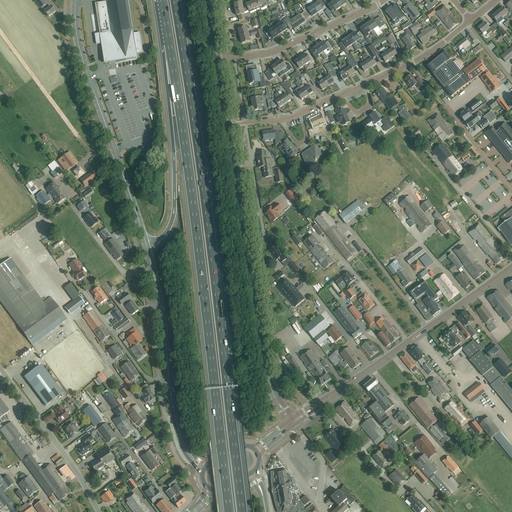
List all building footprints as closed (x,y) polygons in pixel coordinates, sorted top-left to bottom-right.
[(48,8),(46,5),(46,4),(42,0),(34,0),(41,8),(42,8),(44,11),(44,12),(48,17),(55,12),(51,6),(48,8)] [(134,34),(128,0),(118,0),(95,4),(100,36),(95,36),(97,45),(102,44),(104,60),(109,63),(137,59),(137,54),(143,53),(140,33),(134,34)] [(256,0),(253,2),(256,10),(260,8),(260,9),(264,8),(267,7),(265,2),(262,3),(260,0),(256,0)] [(268,0),(268,1),(269,0),(277,0),(280,5),(282,4),(282,3),(285,9),(287,8),(284,2),(285,2),(283,0),(268,0)] [(312,6),(317,13),(323,9),(322,8),(325,6),(321,0),(315,0),(318,2),(314,5),(311,2),(314,0),(313,0),(310,0),(309,1),(310,2),(309,3),(312,6)] [(335,1),(333,0),(331,0),(327,4),(332,12),(335,10),(335,11),(340,8),(335,1)] [(420,15),(407,0),(400,0),(406,7),(403,10),(407,15),(409,13),(411,17),(410,18),(412,21),(420,15)] [(426,0),(424,2),(427,4),(424,6),(426,8),(426,9),(428,12),(438,3),(436,0),(426,0)] [(245,8),(247,12),(249,11),(249,12),(249,13),(256,10),(253,2),(246,5),(247,7),(245,8)] [(247,12),(245,8),(243,9),(242,3),(234,4),(237,16),(238,16),(239,21),(245,20),(244,14),(244,13),(247,12)] [(310,19),(317,13),(312,6),(309,9),(307,7),(305,8),(302,4),(300,5),(303,10),(305,11),(305,12),(310,19)] [(404,17),(400,12),(397,6),(393,9),(391,8),(386,12),(393,21),(397,18),(399,21),(404,17)] [(453,18),(444,6),(435,12),(450,30),(459,23),(455,17),(453,18)] [(511,13),(507,9),(505,11),(503,8),(497,12),(502,18),(507,14),(509,16),(511,13)] [(429,19),(436,13),(433,10),(426,15),(429,19)] [(299,26),(300,26),(310,19),(305,12),(296,18),(293,14),(291,16),(292,17),(294,19),(299,26)] [(505,21),(502,18),(497,12),(492,17),(497,23),(499,26),(505,21)] [(285,28),(287,26),(282,18),(279,14),(277,16),(281,22),(275,27),(272,23),(270,24),(271,25),(270,25),(271,26),(273,29),(278,36),(286,30),(285,28)] [(285,16),(282,18),(287,26),(290,30),(293,27),(295,31),(300,27),(300,26),(299,26),(294,19),(292,17),(289,19),(288,18),(287,19),(285,16)] [(373,20),(367,23),(373,31),(373,30),(375,29),(379,29),(380,31),(385,27),(384,25),(385,25),(380,17),(373,21),(373,20)] [(412,32),(420,27),(417,22),(411,26),(409,27),(412,32)] [(361,31),(359,33),(363,40),(364,40),(365,42),(367,45),(371,43),(367,37),(369,36),(368,34),(371,32),(374,35),(376,34),(373,30),(373,31),(367,23),(362,27),(360,29),(361,31)] [(489,29),(484,23),(478,29),(483,35),(486,32),(488,35),(492,32),(493,33),(496,31),(492,26),(489,29)] [(273,39),(278,36),(273,29),(271,26),(270,27),(267,29),(268,29),(264,32),(269,39),(272,37),(273,39)] [(438,33),(433,27),(430,28),(430,27),(425,30),(424,29),(420,32),(422,35),(418,37),(423,45),(430,41),(428,39),(438,33)] [(500,35),(502,38),(507,34),(501,27),(497,31),(500,35)] [(248,35),(248,34),(247,28),(238,30),(240,37),(248,35)] [(263,38),(261,30),(260,29),(255,31),(254,31),(254,32),(255,35),(256,35),(258,39),(263,38)] [(409,51),(415,47),(410,39),(413,37),(408,30),(405,32),(406,34),(400,37),(402,40),(407,48),(406,49),(407,52),(408,52),(409,51)] [(361,45),(365,42),(364,40),(363,40),(359,33),(356,35),(355,32),(349,36),(354,43),(355,43),(358,40),(361,45)] [(252,37),(251,36),(251,34),(248,35),(240,37),(242,44),(250,42),(249,38),(252,37)] [(475,40),(470,34),(467,37),(468,37),(465,39),(456,46),(459,51),(463,48),(464,50),(470,45),(471,47),(474,45),(473,42),(475,40)] [(391,35),(383,39),(385,41),(387,40),(390,45),(395,42),(391,35)] [(342,41),(343,42),(347,48),(352,45),(356,51),(359,50),(359,49),(357,47),(358,47),(355,43),(354,43),(349,36),(347,38),(346,37),(344,39),(344,40),(342,41)] [(323,53),(323,52),(327,50),(328,52),(336,46),(331,40),(325,44),(323,42),(318,45),(323,53)] [(343,42),(339,45),(343,51),(346,49),(347,48),(343,42)] [(369,46),(376,57),(379,54),(372,44),(369,46)] [(323,53),(318,45),(316,47),(316,46),(312,48),(313,49),(310,51),(316,60),(319,58),(318,56),(321,54),(325,61),(328,59),(323,52),(323,53)] [(373,58),(376,57),(369,46),(366,48),(373,58)] [(391,59),(385,49),(383,47),(379,49),(379,50),(380,53),(382,51),(384,54),(381,56),(385,62),(391,59)] [(387,47),(385,49),(391,59),(397,55),(393,48),(389,51),(387,47)] [(506,62),(511,56),(511,47),(511,48),(501,57),(506,62)] [(305,65),(309,63),(310,64),(314,62),(309,55),(307,51),(304,54),(305,55),(300,58),(305,65)] [(470,82),(468,81),(462,73),(461,73),(460,71),(453,63),(451,61),(450,60),(451,59),(445,52),(427,67),(432,74),(433,73),(435,75),(434,76),(444,88),(445,88),(446,90),(451,97),(470,82)] [(348,56),(355,67),(358,65),(350,54),(348,55),(348,56)] [(369,60),(365,54),(362,56),(363,58),(370,68),(376,64),(372,58),(369,60)] [(344,70),(349,78),(355,74),(352,69),(355,67),(348,56),(345,57),(348,62),(347,63),(348,65),(343,68),(344,70)] [(284,74),(284,75),(292,69),(289,64),(286,66),(284,64),(287,62),(284,58),(281,60),(276,64),(281,71),(284,74)] [(308,69),(305,65),(300,58),(294,62),(293,61),(290,63),(296,72),(304,66),(306,70),(308,69)] [(363,58),(361,60),(363,64),(362,64),(360,66),(364,72),(370,68),(363,58)] [(327,65),(331,71),(334,69),(336,68),(332,62),(330,63),(327,65)] [(280,77),(283,75),(284,74),(281,71),(276,64),(268,70),(268,71),(265,73),(270,81),(274,78),(272,75),(275,73),(276,75),(277,76),(279,75),(280,77)] [(266,87),(264,77),(263,77),(262,74),(258,75),(258,71),(257,72),(255,65),(246,67),(249,82),(250,82),(250,84),(260,82),(261,88),(265,87),(266,87)] [(343,82),(349,78),(344,70),(343,68),(340,65),(338,66),(342,72),(338,74),(343,82)] [(306,74),(310,80),(314,86),(317,84),(313,79),(309,72),(306,74)] [(482,78),(481,78),(492,92),(498,88),(495,84),(497,83),(488,73),(482,78)] [(416,81),(411,75),(405,80),(407,83),(411,89),(416,85),(419,89),(424,84),(419,78),(416,81)] [(328,87),(323,80),(320,76),(318,78),(321,82),(318,84),(322,91),(328,87)] [(329,76),(323,80),(328,87),(334,83),(329,76)] [(301,100),(307,96),(301,87),(297,82),(295,83),(298,88),(295,91),(297,94),(301,100)] [(292,94),(289,89),(284,83),(282,84),(289,96),(292,94)] [(303,85),(301,87),(307,96),(313,92),(309,86),(305,88),(303,85)] [(383,88),(376,93),(384,104),(385,104),(390,111),(395,107),(398,105),(398,104),(392,95),(389,97),(383,88)] [(280,91),(277,93),(278,93),(285,104),(291,100),(287,94),(283,96),(280,91)] [(428,100),(432,97),(427,91),(423,94),(428,100)] [(279,108),(285,104),(278,93),(275,96),(278,100),(275,102),(273,99),(270,101),(272,108),(275,107),(277,106),(279,108)] [(269,95),(267,95),(266,95),(266,96),(252,99),(254,111),(261,110),(261,105),(265,104),(264,99),(267,99),(268,108),(272,108),(270,101),(269,95)] [(506,113),(510,110),(500,98),(496,101),(506,113)] [(470,108),(467,112),(469,115),(471,114),(482,105),(478,100),(470,107),(470,108)] [(492,109),(497,105),(494,100),(488,105),(492,109)] [(431,110),(437,106),(433,101),(427,106),(431,110)] [(411,117),(406,110),(403,106),(399,108),(398,105),(395,107),(396,108),(397,107),(400,112),(399,113),(405,121),(411,117)] [(340,107),(334,109),(336,113),(337,113),(338,116),(335,117),(338,123),(341,122),(342,125),(350,122),(344,109),(342,110),(340,107)] [(466,110),(459,116),(463,121),(465,123),(473,118),(473,117),(472,116),(471,117),(469,115),(467,112),(466,110)] [(330,111),(325,113),(327,117),(331,124),(335,122),(334,120),(334,119),(330,111)] [(367,131),(381,121),(376,114),(376,115),(374,112),(369,116),(371,118),(362,124),(367,131)] [(465,123),(465,124),(469,129),(480,121),(479,121),(478,119),(479,118),(482,116),(479,112),(476,115),(473,117),(473,118),(465,123)] [(485,119),(478,124),(483,129),(489,124),(496,119),(491,112),(484,118),(485,119)] [(442,143),(452,135),(446,127),(437,114),(427,121),(438,136),(438,137),(442,143)] [(325,126),(329,124),(326,118),(322,120),(320,116),(310,120),(313,128),(323,123),(325,126)] [(395,125),(385,117),(383,119),(387,125),(383,127),(386,132),(395,125)] [(511,131),(505,123),(498,128),(499,130),(496,133),(491,127),(484,133),(502,154),(503,154),(506,158),(505,158),(509,163),(511,160),(511,131)] [(419,139),(423,136),(417,127),(412,130),(419,139)] [(274,132),(273,131),(263,132),(264,140),(274,138),(275,141),(275,146),(280,142),(280,140),(279,140),(278,132),(274,132)] [(291,146),(287,140),(281,145),(288,154),(289,154),(286,158),(292,161),(296,153),(294,152),(294,151),(293,150),(295,148),(292,145),(291,146)] [(344,150),(348,148),(344,140),(339,142),(344,150)] [(443,148),(441,145),(433,151),(437,156),(438,156),(440,158),(440,160),(447,170),(448,169),(450,171),(450,172),(453,177),(463,169),(445,147),(443,148)] [(308,152),(302,155),(306,165),(316,161),(325,150),(322,147),(319,150),(314,146),(310,152),(308,152)] [(57,161),(65,171),(77,162),(69,152),(57,161)] [(262,167),(271,166),(271,163),(271,160),(267,160),(266,152),(257,153),(258,158),(257,158),(258,168),(262,167)] [(467,153),(464,155),(463,154),(460,156),(461,157),(464,161),(470,157),(467,153)] [(55,178),(62,172),(58,166),(50,173),(55,178)] [(271,166),(262,167),(264,178),(273,176),(276,176),(277,178),(276,178),(277,183),(284,182),(282,171),(280,171),(279,168),(272,169),(271,166)] [(96,178),(92,172),(90,174),(86,177),(84,178),(84,177),(80,180),(85,186),(94,180),(96,178)] [(58,190),(59,189),(54,183),(45,189),(49,194),(50,195),(58,190)] [(29,186),(26,188),(28,190),(32,195),(34,193),(35,194),(39,190),(35,185),(34,186),(31,188),(29,186)] [(64,199),(58,190),(50,195),(52,198),(53,197),(53,198),(57,203),(64,199)] [(50,195),(49,194),(46,196),(43,191),(36,196),(43,206),(50,201),(50,200),(53,198),(53,197),(52,198),(50,195)] [(297,200),(292,194),(288,197),(290,200),(292,199),(295,202),(297,200)] [(392,194),(384,202),(389,208),(398,200),(392,194)] [(408,215),(418,207),(409,196),(406,198),(405,195),(399,200),(401,202),(399,204),(402,208),(404,207),(406,210),(404,211),(408,215)] [(425,213),(434,206),(428,199),(420,206),(425,213)] [(80,200),(76,203),(78,205),(76,207),(80,212),(89,205),(85,200),(82,202),(80,200)] [(282,209),(277,204),(272,208),(272,207),(268,210),(269,211),(265,214),(272,223),(279,217),(276,213),(282,209)] [(347,209),(354,218),(358,214),(351,205),(347,209)] [(389,208),(395,214),(398,212),(392,205),(389,208)] [(431,225),(418,207),(408,215),(411,219),(410,220),(409,218),(406,221),(407,222),(407,223),(411,228),(415,224),(415,225),(417,224),(419,227),(418,228),(422,233),(431,225)] [(511,209),(501,218),(504,223),(511,218),(511,209)] [(330,220),(328,218),(329,217),(324,211),(314,219),(325,233),(334,226),(335,225),(331,219),(330,220)] [(438,220),(441,217),(437,211),(435,212),(436,213),(433,216),(436,220),(437,219),(438,220)] [(343,212),(339,215),(345,224),(349,221),(343,212)] [(90,228),(97,222),(90,213),(83,218),(85,221),(90,228)] [(7,225),(15,220),(12,217),(5,221),(7,225)] [(511,218),(504,223),(505,223),(498,228),(500,231),(501,230),(511,245),(511,218)] [(444,235),(450,230),(442,221),(437,226),(444,235)] [(450,226),(455,234),(462,230),(456,222),(450,226)] [(320,236),(323,234),(317,225),(313,227),(320,236)] [(334,226),(325,233),(339,251),(340,250),(343,253),(342,254),(347,260),(356,252),(350,244),(348,244),(347,242),(348,241),(337,228),(336,229),(334,226)] [(489,239),(490,238),(479,226),(468,233),(475,241),(477,240),(479,242),(478,244),(480,247),(489,239)] [(104,240),(109,236),(104,229),(99,233),(104,240)] [(298,245),(302,243),(296,235),(293,238),(298,245)] [(310,252),(318,245),(319,245),(312,236),(303,243),(308,248),(310,252)] [(489,239),(480,247),(487,255),(488,255),(490,257),(496,264),(506,257),(504,254),(504,253),(501,250),(498,246),(497,246),(490,238),(489,239)] [(123,256),(119,249),(120,249),(113,239),(104,245),(111,255),(112,254),(116,260),(123,256)] [(359,252),(361,250),(356,242),(353,244),(359,252)] [(318,245),(310,252),(325,269),(334,262),(330,257),(328,258),(326,255),(327,255),(321,247),(320,248),(318,245)] [(462,247),(460,245),(453,251),(463,263),(463,264),(475,280),(485,272),(481,266),(479,267),(477,265),(478,263),(470,253),(468,254),(467,251),(467,250),(464,246),(462,247)] [(282,255),(275,246),(269,250),(274,256),(273,256),(276,260),(278,258),(282,263),(287,259),(284,254),(282,255)] [(410,265),(425,253),(420,247),(406,259),(410,265)] [(72,250),(71,248),(67,251),(68,253),(72,261),(77,258),(73,250),(72,250)] [(425,263),(430,260),(427,255),(422,258),(425,263)] [(458,270),(461,267),(450,255),(447,257),(453,264),(458,270)] [(43,302),(22,274),(11,258),(0,266),(0,301),(15,322),(31,345),(35,342),(36,342),(66,319),(50,297),(43,302)] [(85,276),(81,269),(82,268),(77,259),(68,265),(72,271),(73,270),(75,272),(72,273),(77,281),(85,276)] [(412,282),(396,261),(390,265),(387,267),(393,274),(396,272),(403,282),(401,283),(404,288),(412,282)] [(416,271),(421,267),(417,262),(412,266),(416,271)] [(448,268),(451,272),(452,273),(456,269),(453,264),(448,268)] [(419,275),(422,279),(428,274),(426,270),(419,275)] [(276,281),(277,280),(283,275),(280,271),(274,276),(273,277),(276,281)] [(348,285),(355,280),(349,272),(342,277),(348,285)] [(453,288),(450,285),(452,284),(444,274),(434,281),(436,284),(436,285),(449,301),(459,293),(454,287),(453,288)] [(464,289),(470,285),(461,274),(460,275),(456,278),(464,289)] [(338,285),(344,281),(339,276),(337,277),(334,280),(338,285)] [(291,286),(286,280),(278,287),(295,307),(304,299),(300,293),(299,294),(297,292),(298,291),(292,285),(291,286)] [(438,298),(426,282),(411,292),(413,295),(411,296),(418,305),(416,306),(426,321),(440,311),(437,306),(436,303),(435,304),(433,302),(438,298)] [(100,304),(107,299),(98,287),(91,292),(100,304)] [(350,300),(356,295),(351,289),(344,294),(350,300)] [(511,309),(497,290),(487,298),(502,318),(503,317),(505,320),(504,321),(506,323),(511,318),(511,309)] [(120,294),(116,297),(118,299),(117,299),(121,304),(125,302),(127,305),(125,306),(131,315),(138,310),(132,301),(130,303),(127,300),(130,298),(126,293),(122,296),(120,294)] [(365,308),(367,310),(374,305),(371,302),(372,301),(369,298),(368,299),(366,295),(359,301),(364,308),(365,308)] [(79,297),(65,308),(70,315),(85,303),(79,297)] [(362,317),(354,306),(349,310),(357,320),(362,317)] [(488,312),(483,306),(477,311),(480,315),(479,315),(485,323),(486,323),(488,326),(487,327),(491,333),(496,329),(492,323),(494,322),(491,318),(493,317),(488,312)] [(342,307),(334,313),(348,330),(355,325),(347,314),(346,315),(345,312),(342,307)] [(118,322),(120,321),(123,318),(117,310),(112,314),(118,322)] [(104,330),(91,311),(82,317),(90,328),(93,331),(101,342),(109,336),(105,329),(104,330)] [(472,337),(476,334),(469,325),(472,322),(465,312),(458,317),(465,326),(464,326),(472,337)] [(362,316),(367,323),(372,319),(368,313),(362,316)] [(323,331),(329,327),(320,315),(304,328),(314,339),(319,346),(328,338),(325,334),(323,331)] [(117,332),(130,322),(127,318),(114,327),(117,332)] [(386,323),(382,318),(376,323),(392,343),(399,337),(396,333),(394,333),(393,331),(393,330),(387,322),(386,323)] [(300,331),(303,328),(298,322),(293,326),(303,339),(306,337),(300,331)] [(470,336),(461,324),(460,325),(459,323),(456,326),(455,326),(450,330),(441,337),(441,338),(439,340),(442,343),(444,341),(446,344),(449,342),(454,347),(460,342),(455,335),(459,332),(463,337),(466,340),(470,336)] [(354,339),(361,333),(357,328),(355,325),(348,330),(354,339)] [(332,329),(330,326),(329,327),(323,331),(325,334),(328,332),(336,342),(342,336),(334,327),(332,329)] [(141,337),(135,329),(127,335),(129,337),(126,340),(130,345),(132,344),(134,347),(130,350),(138,361),(146,355),(137,344),(142,341),(140,338),(141,337)] [(380,334),(377,336),(386,348),(391,343),(384,334),(381,336),(380,334)] [(370,358),(378,351),(369,340),(361,347),(370,358)] [(500,378),(492,368),(479,353),(481,351),(473,340),(462,350),(470,360),(469,361),(482,376),(483,376),(491,385),(490,386),(511,411),(511,391),(500,378)] [(122,354),(115,345),(108,351),(114,359),(115,359),(116,358),(122,354)] [(490,358),(498,351),(493,345),(485,351),(490,358)] [(429,361),(417,346),(414,348),(414,347),(408,352),(417,362),(418,361),(422,367),(429,361)] [(360,364),(356,358),(349,347),(340,354),(343,358),(342,359),(336,352),(334,353),(328,358),(335,366),(337,365),(342,371),(346,367),(345,366),(348,364),(349,364),(353,369),(360,364)] [(325,380),(326,382),(330,379),(324,371),(325,370),(311,350),(305,354),(324,381),(325,380)] [(321,386),(326,382),(325,380),(324,381),(305,354),(300,358),(304,365),(311,374),(313,373),(315,376),(314,376),(321,386)] [(411,371),(416,367),(406,354),(400,358),(411,371)] [(300,369),(295,361),(292,357),(288,360),(296,372),(300,369)] [(511,373),(501,360),(494,365),(505,378),(511,373)] [(128,362),(121,368),(126,374),(128,377),(131,381),(139,375),(129,362),(128,362)] [(428,363),(422,367),(428,375),(434,371),(428,363)] [(41,364),(24,376),(45,405),(62,393),(41,364)] [(102,383),(98,378),(93,381),(98,386),(102,383)] [(130,388),(132,386),(126,378),(123,380),(130,388)] [(444,398),(449,394),(441,383),(442,383),(441,382),(439,383),(435,378),(434,378),(434,379),(428,384),(432,389),(431,390),(437,397),(437,396),(439,399),(440,401),(444,398)] [(384,414),(394,406),(388,398),(390,396),(376,379),(375,380),(375,381),(374,379),(364,387),(369,392),(367,393),(375,403),(369,408),(368,409),(380,423),(387,417),(384,414)] [(478,383),(464,394),(469,400),(471,403),(485,392),(483,389),(478,383)] [(154,398),(148,388),(147,387),(134,395),(137,399),(139,397),(143,394),(144,396),(141,397),(145,404),(148,402),(154,398)] [(119,391),(125,399),(129,396),(124,388),(119,391)] [(113,410),(119,405),(109,393),(103,397),(113,410)] [(0,418),(9,411),(0,398),(0,418)] [(418,417),(428,409),(426,406),(425,406),(423,404),(424,404),(419,398),(409,406),(418,417)] [(359,421),(355,416),(355,414),(345,402),(336,409),(339,413),(341,416),(344,419),(345,418),(347,420),(346,421),(351,427),(359,421)] [(444,409),(448,413),(449,412),(451,414),(450,415),(457,422),(458,422),(462,426),(468,420),(452,402),(444,409)] [(133,407),(129,403),(124,407),(129,414),(129,415),(135,423),(137,423),(139,426),(147,420),(143,414),(142,414),(140,412),(141,411),(136,405),(133,407)] [(103,404),(100,405),(99,404),(96,406),(98,407),(103,414),(108,410),(103,404)] [(63,410),(59,405),(54,409),(57,414),(54,416),(59,423),(68,416),(63,410)] [(94,427),(102,421),(90,405),(82,411),(94,427)] [(428,409),(418,417),(428,428),(437,420),(433,415),(432,416),(430,414),(431,412),(428,409)] [(399,414),(396,410),(393,413),(396,416),(394,417),(396,420),(398,419),(401,422),(400,422),(403,426),(404,425),(406,424),(406,423),(409,421),(406,417),(406,418),(401,412),(399,414)] [(377,445),(387,436),(371,417),(368,413),(364,417),(366,421),(361,426),(377,445)] [(117,417),(112,421),(114,423),(116,422),(118,425),(117,427),(124,438),(133,431),(126,420),(122,414),(117,417)] [(387,417),(380,423),(385,428),(388,426),(392,423),(387,417)] [(500,432),(488,418),(479,425),(491,439),(493,437),(499,432),(500,432)] [(482,429),(475,421),(470,425),(477,433),(482,429)] [(70,422),(64,427),(66,431),(67,431),(71,437),(77,433),(70,422)] [(108,443),(116,437),(106,423),(98,429),(108,443)] [(87,433),(93,428),(90,424),(84,428),(87,433)] [(439,440),(444,436),(435,425),(430,430),(439,440)] [(407,442),(419,431),(415,426),(406,433),(407,434),(401,440),(404,444),(407,442)] [(338,436),(336,434),(337,433),(333,429),(325,436),(337,451),(346,443),(339,436),(338,436)] [(511,447),(499,432),(493,437),(511,459),(511,447)] [(89,451),(93,449),(88,442),(93,439),(89,434),(82,440),(84,443),(77,447),(83,455),(89,451)] [(22,461),(34,452),(21,435),(9,444),(22,461)] [(428,478),(437,471),(435,469),(437,467),(429,458),(436,453),(434,450),(435,449),(425,435),(415,443),(424,455),(415,463),(428,478)] [(399,449),(390,437),(384,442),(379,446),(385,453),(389,449),(393,454),(399,449)] [(149,445),(147,443),(144,438),(134,446),(137,450),(145,445),(146,447),(149,445)] [(95,471),(112,460),(114,459),(107,448),(96,455),(99,459),(90,465),(95,471)] [(116,454),(114,451),(112,452),(115,455),(117,459),(120,457),(117,453),(116,454)] [(151,471),(158,465),(148,451),(141,457),(151,471)] [(326,455),(332,463),(337,458),(331,451),(326,455)] [(383,469),(390,463),(379,451),(372,457),(381,467),(381,466),(383,469)] [(57,465),(62,462),(57,455),(52,459),(57,465)] [(123,466),(130,460),(126,455),(118,460),(123,466)] [(452,473),(458,468),(448,457),(442,462),(452,473)] [(139,475),(137,472),(138,472),(131,462),(125,466),(132,476),(133,475),(133,476),(131,477),(133,480),(135,478),(135,479),(139,475)] [(34,477),(49,497),(54,493),(60,501),(71,493),(67,487),(66,488),(64,485),(65,484),(56,473),(55,473),(53,470),(54,469),(50,464),(34,477)] [(72,475),(65,466),(61,469),(59,471),(64,478),(67,477),(69,475),(72,479),(74,478),(72,475)] [(274,472),(271,473),(271,477),(272,481),(272,485),(273,490),(272,490),(273,490),(273,492),(274,494),(273,495),(274,500),(276,504),(277,509),(278,511),(305,511),(306,511),(305,511),(304,505),(296,495),(295,495),(295,491),(296,491),(295,486),(294,486),(293,481),(292,478),(291,479),(290,476),(290,475),(289,475),(288,475),(286,475),(285,470),(274,472)] [(405,483),(406,482),(396,470),(389,477),(398,487),(399,486),(400,485),(401,487),(405,483)] [(415,474),(414,474),(423,484),(428,481),(419,471),(418,471),(415,474)] [(445,496),(450,492),(435,474),(429,479),(445,496)] [(0,488),(2,491),(2,492),(13,483),(7,475),(3,479),(2,480),(0,477),(0,488)] [(28,497),(38,490),(28,477),(18,484),(28,497)] [(169,488),(177,482),(173,478),(166,483),(169,488)] [(133,491),(138,487),(131,479),(126,482),(133,491)] [(178,508),(186,502),(178,493),(181,491),(176,484),(166,492),(171,499),(178,508)] [(345,511),(348,509),(343,504),(347,500),(351,505),(357,499),(353,495),(352,495),(345,486),(344,486),(342,488),(331,498),(339,507),(333,511),(345,511)] [(154,492),(150,487),(144,492),(148,497),(153,503),(157,500),(162,496),(157,490),(154,492)] [(9,511),(15,508),(2,492),(1,491),(0,489),(0,511),(9,511)] [(21,499),(25,496),(19,489),(15,493),(21,499)] [(113,495),(109,491),(103,495),(106,500),(113,495)] [(126,503),(132,511),(141,511),(146,508),(142,504),(140,504),(137,502),(139,499),(136,496),(134,497),(132,494),(126,499),(128,501),(126,503)] [(418,502),(419,500),(419,501),(412,494),(407,500),(411,504),(410,505),(413,508),(415,506),(414,506),(418,502)] [(55,499),(52,495),(49,498),(54,505),(58,502),(55,499)] [(173,511),(162,496),(157,500),(159,503),(156,505),(160,511),(173,511)] [(305,505),(310,502),(305,496),(301,499),(305,505)] [(415,506),(413,508),(417,511),(420,511),(426,507),(419,500),(418,502),(414,506),(415,506)] [(42,501),(34,506),(38,511),(49,511),(50,510),(45,504),(44,504),(42,501)]
